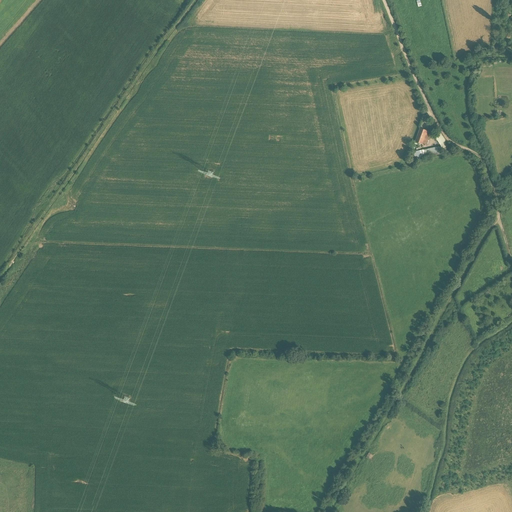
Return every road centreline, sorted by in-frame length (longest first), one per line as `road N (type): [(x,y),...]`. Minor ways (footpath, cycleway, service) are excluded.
road 1 (track): [(191,0),(0,279)]
road 2 (track): [(382,0),(437,123),(452,142),(481,156),(495,199)]
